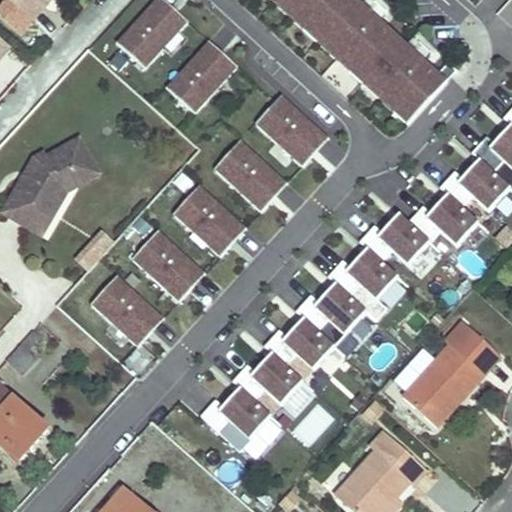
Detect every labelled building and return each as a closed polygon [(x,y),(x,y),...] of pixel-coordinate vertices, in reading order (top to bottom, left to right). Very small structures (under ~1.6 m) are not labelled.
[(12,0),(39,22),(50,8),(40,0),(12,0)] [(57,0),(40,0),(50,8),(57,0)] [(144,71),(188,24),(161,0),(146,0),(110,39),(144,71)] [(0,38),(0,62),(12,49),(0,38)] [(207,42),(162,88),(191,116),(236,70),(207,42)] [(251,128),(298,172),(328,140),(281,96),(251,128)] [(482,214),(511,186),(511,130),(454,182),(482,214)] [(210,173),(257,216),(286,185),(239,141),(210,173)] [(101,182),(82,148),(50,165),(47,161),(36,167),(30,178),(34,179),(27,191),(23,189),(4,221),(21,231),(25,225),(38,233),(49,215),(60,216),(69,201),(101,182)] [(34,179),(30,178),(23,189),(27,191),(34,179)] [(219,260),(245,226),(196,187),(169,220),(219,260)] [(445,196),(423,224),(456,250),(478,222),(445,196)] [(43,244),(60,216),(49,215),(38,233),(25,225),(21,231),(43,244)] [(397,216),(373,242),(402,270),(427,245),(397,216)] [(511,233),(503,227),(492,241),(505,250),(511,241),(511,233)] [(87,273),(113,244),(101,232),(74,261),(87,273)] [(158,232),(129,262),(175,306),(204,275),(158,232)] [(421,276),(439,256),(428,246),(410,266),(421,276)] [(343,274),(380,315),(406,292),(369,251),(343,274)] [(134,351),(163,321),(117,276),(88,306),(134,351)] [(303,384),(364,314),(331,285),(308,311),(324,325),(317,334),(298,318),(205,424),(239,453),(281,406),(294,418),(315,395),(303,384)] [(42,325),(15,354),(7,362),(25,376),(38,361),(30,352),(49,332),(42,325)] [(404,396),(438,427),(450,415),(445,410),(463,390),(468,394),(486,375),(452,343),(404,396)] [(0,385),(0,439),(22,460),(49,430),(0,385)] [(445,410),(450,415),(468,394),(463,390),(445,410)] [(292,430),(308,446),(336,417),(321,401),(292,430)] [(378,451),(338,495),(357,511),(384,511),(388,508),(386,502),(391,495),(396,499),(411,481),(416,485),(428,471),(385,433),(373,447),(378,451)] [(0,439),(0,446),(20,464),(22,460),(0,439)] [(147,511),(124,491),(105,511),(147,511)] [(398,511),(404,506),(396,499),(391,495),(386,502),(388,508),(384,511),(398,511)]
